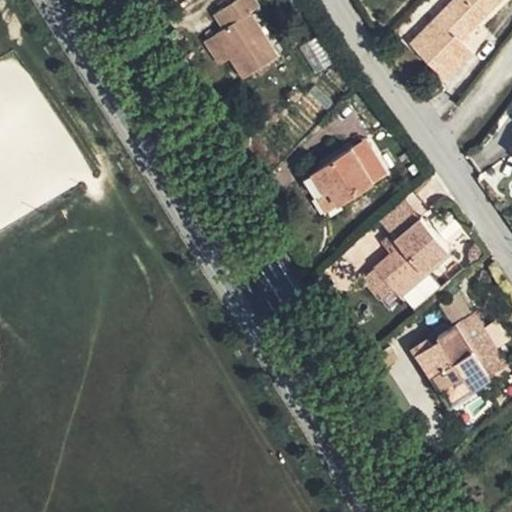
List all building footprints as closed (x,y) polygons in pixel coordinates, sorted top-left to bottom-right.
[(225,20),(217,25),(232,48),(246,70),(281,47),(252,3),(256,0),(224,0),(216,6),(225,20)] [(452,0),(409,44),(445,79),(470,53),(458,41),(498,0),(452,0)] [(232,48),(217,25),(206,33),(220,56),(232,48)] [(366,141),(352,150),(359,159),(372,150),(366,141)] [(359,159),(352,150),(305,181),(319,202),(332,193),(342,207),(389,176),(372,150),(359,159)] [(0,227),(13,220),(13,199),(26,192),(33,203),(43,197),(47,197),(72,184),(56,184),(44,163),(45,196),(28,166),(28,184),(0,184),(0,192),(7,205),(7,219),(0,219),(0,227)] [(332,193),(319,202),(328,216),(342,207),(332,193)] [(392,243),(416,220),(398,202),(375,225),(392,243)] [(398,250),(376,272),(396,293),(419,271),(423,275),(447,250),(416,220),(392,243),(398,250)] [(396,293),(376,272),(368,281),(392,306),(400,298),(396,293)] [(471,390),(489,380),(481,367),(498,357),(472,316),(437,337),(441,342),(422,354),(436,375),(428,379),(436,393),(463,376),(471,390)] [(481,367),(489,380),(506,370),(498,357),(481,367)]
